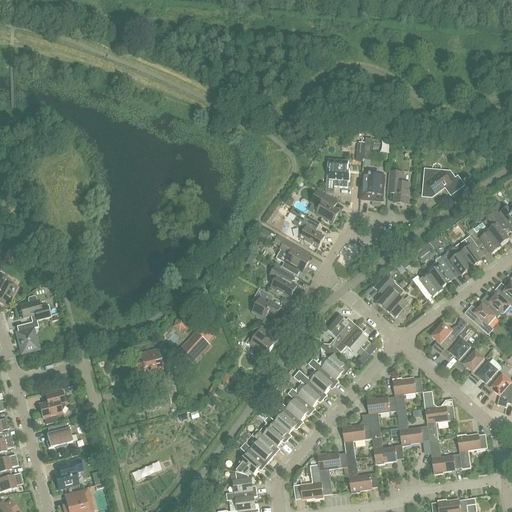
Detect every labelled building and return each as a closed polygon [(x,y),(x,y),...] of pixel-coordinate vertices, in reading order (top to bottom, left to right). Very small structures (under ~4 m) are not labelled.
[(348,189),(348,182),(350,183),(350,173),(348,173),(349,162),(329,160),(328,169),(331,170),(330,181),(335,181),(335,188),(348,189)] [(360,201),(368,202),(372,202),(383,203),(385,176),(379,176),(379,172),(374,171),(369,175),(363,174),(360,201)] [(451,197),(466,186),(458,177),(456,179),(452,173),(426,171),(423,197),(431,198),(444,188),(451,197)] [(410,184),(404,184),(401,184),(402,174),(390,173),(388,188),(395,189),(394,204),(408,205),(410,184)] [(340,212),(335,209),(339,203),(331,199),(318,192),(311,204),(320,209),(317,215),(333,224),(340,212)] [(288,197),(285,204),(291,207),(294,201),(288,197)] [(488,201),(483,205),(487,210),(491,206),(488,201)] [(511,205),(508,209),(499,215),(509,229),(511,232),(511,205)] [(293,208),(290,214),(297,218),(294,223),(294,226),(299,229),(302,236),(300,240),(303,241),(310,245),(318,250),(325,238),(317,233),(316,233),(315,230),(319,223),(300,212),(293,208)] [(497,213),(487,220),(493,229),(489,232),(501,249),(501,248),(500,247),(509,240),(503,232),(509,229),(499,215),(497,213)] [(483,224),(474,231),(474,230),(468,234),(470,237),(478,248),(483,244),(492,255),(501,249),(489,232),(483,224)] [(277,240),(275,243),(282,247),(281,250),(276,259),(285,264),(283,268),(297,277),(300,272),(302,274),(306,268),(309,263),(304,260),(307,254),(278,237),(277,240)] [(479,248),(478,248),(470,237),(463,242),(463,246),(460,246),(458,246),(457,247),(456,248),(472,270),(482,263),(474,252),(479,248)] [(441,258),(448,268),(450,270),(454,266),(462,277),(472,270),(456,248),(441,258)] [(8,250),(5,256),(10,259),(14,253),(8,250)] [(437,270),(431,275),(443,291),(442,290),(452,283),(443,271),(448,268),(441,258),(436,261),(437,263),(433,265),(437,270)] [(288,274),(276,267),(270,277),(276,281),(271,289),(290,299),(297,287),(285,280),(288,274)] [(0,304),(2,306),(8,304),(17,288),(7,283),(8,280),(6,279),(6,278),(6,276),(2,274),(0,274),(0,304)] [(434,298),(443,291),(431,275),(432,276),(426,281),(423,278),(420,280),(418,277),(413,281),(421,291),(425,287),(434,298)] [(404,292),(386,277),(375,289),(385,297),(379,305),(387,312),(399,298),(404,292)] [(511,284),(506,292),(500,287),(495,293),(497,295),(511,308),(511,284)] [(274,297),(260,289),(252,302),(257,305),(253,313),(258,316),(257,317),(264,321),(268,314),(275,318),(281,308),(271,302),(274,297)] [(511,308),(497,295),(491,303),(486,298),(480,304),(483,306),(498,320),(502,315),(503,316),(511,307),(511,308)] [(40,308),(38,302),(36,302),(35,299),(33,297),(29,299),(28,301),(29,304),(20,307),(23,320),(36,316),(38,322),(51,318),(50,314),(51,314),(49,306),(40,308)] [(404,302),(399,298),(387,312),(396,320),(404,310),(409,314),(418,304),(409,297),(404,302)] [(497,320),(498,320),(483,306),(476,314),(471,309),(465,315),(490,337),(489,336),(493,331),(489,327),(496,319),(497,320)] [(333,348),(336,350),(356,326),(351,322),(349,325),(340,317),(328,331),(337,338),(330,346),(333,348)] [(436,351),(441,355),(456,338),(457,338),(468,325),(460,318),(461,320),(459,327),(451,331),(444,324),(432,338),(441,346),(436,351)] [(39,328),(37,322),(25,325),(27,331),(16,334),(22,355),(39,350),(34,329),(39,328)] [(271,325),(271,324),(253,331),(256,337),(254,339),(252,338),(249,339),(246,343),(247,345),(250,346),(251,346),(255,348),(251,354),(254,356),(253,358),(259,362),(261,361),(262,361),(266,356),(267,357),(279,340),(277,339),(278,338),(270,332),(268,326),(271,325)] [(356,326),(336,350),(333,353),(338,358),(347,347),(356,355),(368,341),(359,334),(361,331),(356,326)] [(210,345),(196,333),(179,352),(193,364),(210,345)] [(461,342),(457,338),(456,338),(441,355),(446,360),(451,354),(459,362),(470,350),(471,349),(462,341),(461,342)] [(319,365),(323,368),(323,369),(337,381),(337,380),(344,372),(347,375),(352,369),(338,358),(333,353),(324,345),(321,348),(326,352),(324,355),(326,357),(323,361),(319,365)] [(377,349),(372,345),(366,352),(371,357),(377,349)] [(475,354),(470,350),(459,362),(455,367),(459,371),(464,366),(473,374),(484,362),(485,360),(476,352),(475,354)] [(157,351),(153,352),(149,352),(132,357),(137,380),(163,374),(157,351)] [(356,364),(363,370),(373,359),(366,353),(362,358),(356,364)] [(318,374),(311,382),(325,394),(332,386),(335,388),(340,383),(337,380),(337,381),(323,369),(323,368),(319,365),(313,360),(309,365),(318,374)] [(488,366),(484,362),(473,374),(468,379),(473,383),(478,378),(486,386),(497,374),(498,372),(489,364),(488,366)] [(307,387),(299,396),(313,408),(320,399),(323,402),(328,396),(325,394),(311,382),(300,372),(294,379),(300,384),(301,382),(307,387)] [(226,374),(222,382),(227,384),(231,377),(226,374)] [(497,374),(486,386),(482,391),(487,395),(491,390),(500,398),(498,406),(507,409),(508,404),(511,392),(508,389),(511,384),(503,376),(502,378),(497,374)] [(397,414),(407,413),(404,396),(423,393),(421,379),(411,381),(411,379),(402,380),(402,379),(393,380),(395,398),(396,398),(398,412),(397,412),(397,414)] [(167,390),(142,397),(145,411),(171,404),(167,390)] [(295,401),(288,409),(287,409),(301,421),(308,413),(311,415),(316,410),(313,408),(299,396),(293,390),(288,395),(295,401)] [(58,423),(56,417),(62,415),(62,413),(65,407),(64,404),(65,403),(62,392),(45,397),(47,404),(39,406),(43,420),(45,420),(46,426),(48,425),(58,423)] [(430,441),(430,443),(439,441),(437,424),(456,422),(454,408),(447,408),(447,405),(446,405),(446,406),(444,406),(443,407),(438,408),(434,406),(433,392),(423,393),(425,409),(428,427),(430,441)] [(379,415),(397,412),(398,412),(396,398),(395,398),(385,400),(385,398),(376,399),(376,398),(367,399),(371,426),(372,433),(381,432),(379,415)] [(287,409),(288,409),(281,403),(276,409),(283,414),(276,423),(289,435),(297,426),(299,429),(304,424),(301,421),(287,409)] [(266,404),(263,408),(268,412),(271,409),(266,404)] [(79,420),(86,419),(84,410),(77,412),(79,420)] [(397,414),(402,446),(402,448),(403,448),(411,447),(411,445),(420,444),(419,443),(430,441),(428,427),(409,430),(407,413),(397,414)] [(267,425),(260,433),(264,436),(277,448),(278,448),(285,440),(288,442),(292,437),(289,435),(276,423),(269,417),(265,422),(267,425)] [(0,434),(1,434),(2,434),(2,432),(9,430),(6,419),(0,420),(0,434)] [(71,430),(70,429),(67,430),(65,424),(48,429),(49,435),(47,435),(48,442),(47,442),(49,450),(56,448),(57,450),(67,447),(67,445),(73,443),(69,430),(71,430)] [(346,454),(347,461),(356,460),(354,443),(373,440),(372,433),(371,426),(360,428),(360,426),(352,427),(352,426),(342,427),(346,454)] [(259,442),(252,450),(266,462),(268,464),(274,458),(271,456),(273,454),(276,456),(280,451),(278,448),(277,448),(264,436),(260,433),(257,430),(253,436),(259,442)] [(383,449),(381,432),(372,433),(373,440),(376,467),(386,466),(385,464),(394,463),(394,462),(404,460),(403,448),(402,448),(402,446),(383,449)] [(2,440),(1,434),(0,434),(0,453),(5,453),(7,452),(6,450),(14,448),(11,438),(2,440)] [(458,437),(460,455),(462,470),(462,471),(471,470),(469,452),(488,450),(486,436),(476,437),(475,436),(467,437),(467,436),(458,437)] [(452,471),(462,470),(460,455),(442,458),(439,441),(430,443),(434,476),(444,475),(444,474),(452,473),(452,471)] [(252,450),(245,444),(241,449),(247,455),(240,464),(242,466),(236,473),(249,477),(251,474),(253,476),(261,467),(264,469),(268,464),(266,462),(252,450)] [(0,473),(10,471),(12,471),(11,469),(19,467),(16,456),(7,458),(5,453),(0,453),(0,473)] [(329,471),(348,469),(348,468),(347,461),(346,454),(336,456),(336,454),(327,455),(327,454),(318,456),(319,466),(320,466),(323,490),(324,497),(333,495),(332,488),(329,471)] [(359,477),(356,460),(347,461),(348,468),(348,469),(352,495),(361,494),(361,493),(369,491),(369,490),(379,488),(377,474),(359,477)] [(55,475),(59,491),(78,486),(77,479),(78,478),(79,477),(78,472),(83,471),(80,461),(58,467),(59,474),(55,475)] [(324,500),(324,497),(323,490),(320,466),(319,466),(310,467),(313,485),(297,487),(294,487),(296,501),(306,500),(307,501),(315,500),(315,501),(324,500)] [(0,473),(0,493),(16,489),(16,487),(23,485),(21,475),(12,477),(10,471),(0,473)] [(228,502),(236,501),(254,498),(258,498),(257,491),(253,491),(252,480),(249,480),(249,477),(236,473),(237,482),(234,482),(235,494),(227,495),(228,502)] [(68,510),(66,511),(65,511),(64,511),(92,511),(87,491),(65,497),(68,510)] [(238,511),(234,511),(228,511),(227,511),(223,511),(259,511),(259,509),(256,509),(254,498),(236,501),(238,511)] [(477,511),(475,499),(466,501),(467,507),(467,511),(477,511)] [(11,501),(6,505),(3,502),(0,504),(0,511),(16,511),(19,510),(11,501)] [(467,511),(467,507),(466,501),(456,502),(456,501),(447,502),(447,501),(438,502),(438,505),(439,511),(467,511)]
